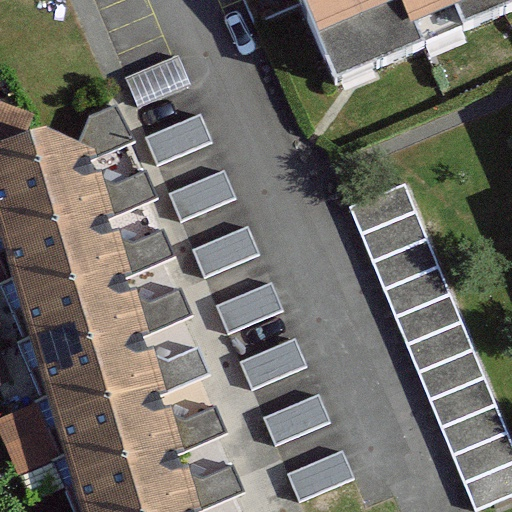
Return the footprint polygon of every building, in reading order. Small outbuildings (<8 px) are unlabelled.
[(302,6),(299,0),(243,0),(254,25),(302,6)] [(511,0),(299,0),(302,6),(336,87),(343,84),(423,50),(416,34),(458,16),(466,33),(506,16),(511,13),(511,0)] [(135,145),(117,109),(49,138),(94,156),(96,160),(135,145)] [(201,118),(146,141),(157,167),(212,145),(201,118)] [(113,221),(159,201),(146,174),(115,188),(101,179),(96,160),(94,156),(49,138),(45,137),(0,154),(0,223),(52,210),(84,231),(113,221)] [(224,174),(170,196),(181,223),(235,200),(224,174)] [(511,451),(401,188),(349,210),(476,510),(511,495),(511,451)] [(130,277),(176,260),(165,235),(132,248),(120,243),(113,221),(84,231),(52,210),(0,223),(0,259),(10,281),(65,269),(101,287),(130,277)] [(248,230),(193,252),(204,279),(259,256),(248,230)] [(147,337),(194,319),(183,293),(151,307),(136,300),(130,277),(101,287),(65,269),(10,281),(0,285),(0,287),(24,342),(85,326),(123,347),(147,337)] [(272,286),(217,309),(228,335),(283,313),(272,286)] [(164,396),(210,378),(199,350),(166,364),(154,360),(147,337),(123,347),(85,326),(24,342),(16,346),(39,403),(99,384),(143,401),(164,396)] [(295,342),(241,365),(252,392),(306,369),(295,342)] [(155,466),(183,457),(227,442),(217,412),(187,422),(171,419),(164,396),(143,401),(99,384),(39,403),(63,457),(121,442),(155,466)] [(319,398),(264,421),(275,447),(330,425),(319,398)] [(52,462),(63,457),(39,403),(0,419),(0,439),(15,474),(18,477),(52,462)] [(147,511),(197,511),(199,511),(244,496),(235,470),(191,485),(183,457),(155,466),(121,442),(63,457),(52,462),(73,511),(111,511),(137,507),(147,511)] [(343,454),(289,477),(300,503),(354,481),(343,454)]
